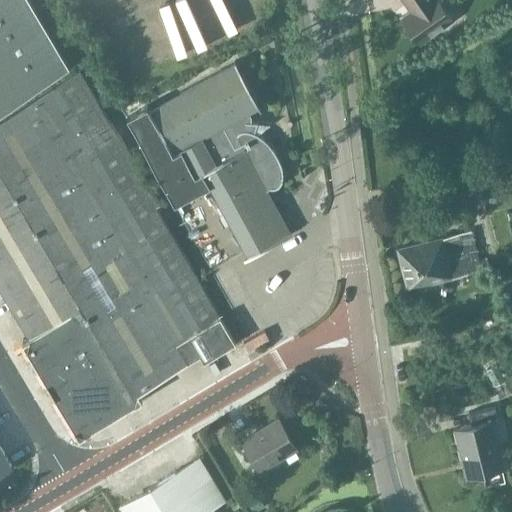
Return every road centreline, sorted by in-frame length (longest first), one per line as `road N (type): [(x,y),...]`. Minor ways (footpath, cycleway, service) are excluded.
road 1 (tertiary): [(365,344),(308,0)]
road 2 (unclassified): [(77,482),(290,356),(365,344)]
road 3 (tertiary): [(397,511),(365,344)]
road 4 (unclassified): [(77,482),(0,353)]
